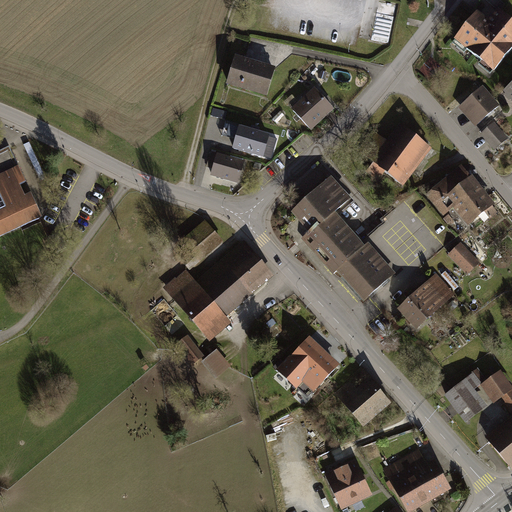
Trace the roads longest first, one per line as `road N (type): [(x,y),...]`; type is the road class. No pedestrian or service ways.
road 1 (tertiary): [(242,220),(498,501)]
road 2 (tertiary): [(0,109),(131,176),(242,220)]
road 3 (residential): [(242,220),(394,76)]
road 4 (residential): [(394,76),(511,198)]
